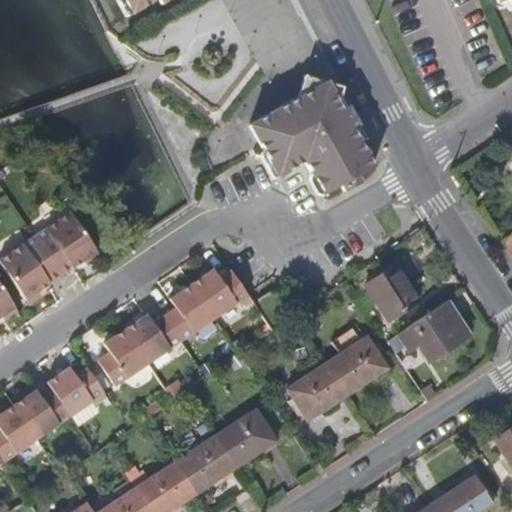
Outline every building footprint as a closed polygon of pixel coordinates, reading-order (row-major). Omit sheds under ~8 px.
[(122,0),(130,13),(153,0),(122,0)] [(373,164),(324,81),(247,124),(275,174),(303,160),(323,192),(340,184),(343,189),(359,181),(355,175),(373,164)] [(34,237),(60,276),(84,261),(97,253),(70,213),(34,237)] [(49,283),(60,276),(34,237),(0,260),(0,262),(26,302),(38,294),(49,286),(49,283)] [(511,260),(511,237),(500,245),(511,260)] [(87,266),(100,258),(97,253),(84,261),(87,266)] [(191,286),(214,319),(248,297),(231,272),(219,280),(212,272),(191,286)] [(410,309),(387,275),(359,293),(381,328),(410,309)] [(0,318),(3,317),(15,309),(0,286),(0,318)] [(164,317),(181,342),(214,319),(191,286),(170,300),(175,309),(164,317)] [(258,299),(262,306),(274,298),(270,291),(258,299)] [(38,294),(26,302),(29,306),(41,298),(38,294)] [(276,299),(264,307),(273,321),(285,313),(276,299)] [(6,322),(18,313),(15,309),(3,317),(6,322)] [(461,343),(439,309),(390,341),(402,358),(414,351),(425,368),(461,343)] [(125,331),(147,364),(181,342),(164,317),(153,324),(147,316),(125,331)] [(338,357),(359,343),(349,329),(329,343),(338,357)] [(113,387),(147,364),(125,331),(103,345),(108,354),(97,362),(113,387)] [(338,357),(320,368),(341,401),(380,376),(359,343),(338,357)] [(90,403),(104,394),(86,368),(76,375),(70,368),(47,383),(53,392),(70,417),(90,403)] [(341,401),(320,368),(278,395),(300,428),(341,401)] [(177,380),(166,388),(173,397),(183,390),(177,380)] [(14,406),(36,440),(70,417),(53,392),(42,400),(36,391),(14,406)] [(162,409),(156,400),(137,414),(143,422),(153,416),(162,409)] [(90,403),(70,417),(77,426),(97,413),(90,403)] [(0,456),(3,462),(36,440),(14,406),(0,414),(0,456)] [(247,416),(207,442),(228,474),(268,449),(247,416)] [(511,492),(511,429),(509,425),(480,446),(511,492)] [(228,474),(207,442),(168,468),(189,500),(228,474)] [(170,511),(189,500),(168,468),(133,490),(128,494),(139,511),(170,511)] [(121,484),(128,494),(133,490),(126,481),(121,484)] [(128,494),(121,484),(110,491),(117,501),(128,494)] [(418,511),(479,511),(461,484),(418,511)] [(139,511),(128,494),(117,501),(99,511),(139,511)] [(82,511),(89,511),(84,503),(79,506),(82,511)]
